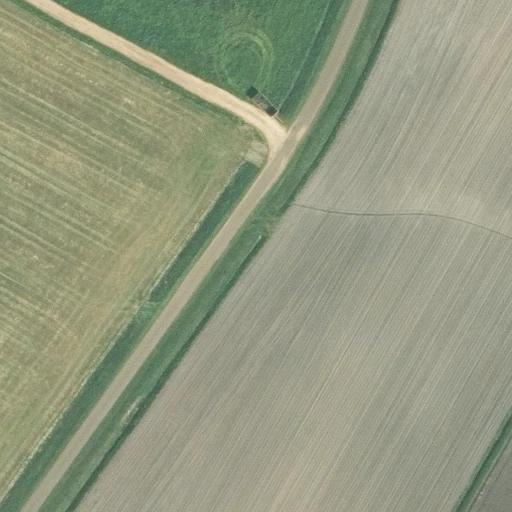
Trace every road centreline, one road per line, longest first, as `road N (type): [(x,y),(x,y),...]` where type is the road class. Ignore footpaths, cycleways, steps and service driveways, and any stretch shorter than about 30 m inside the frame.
road 1 (unclassified): [(29,511),(294,139),(361,0)]
road 2 (track): [(294,139),(32,0)]
